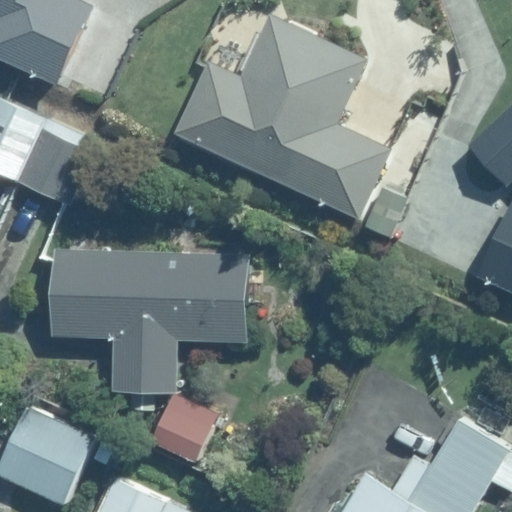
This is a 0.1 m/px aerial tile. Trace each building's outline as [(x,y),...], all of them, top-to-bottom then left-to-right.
[(217,55),(181,132),(361,215),(392,147),(339,122),(369,57),(280,16),(254,72),(217,55)] [(108,148),(0,89),(0,163),(78,205),(108,148)] [(511,109),(475,153),(511,184),(511,213),(488,258),(511,270),(511,109)] [(185,392),(186,334),(256,335),(258,252),(58,248),(56,331),(121,333),(120,390),(185,392)] [(181,394),(159,439),(206,462),(228,417),(181,394)] [(101,427),(32,397),(2,467),(71,497),(101,427)] [(486,511),(505,482),(511,486),(511,449),(461,418),(437,457),(420,447),(398,482),(373,466),(344,511),(486,511)] [(200,511),(114,471),(95,511),(200,511)]
